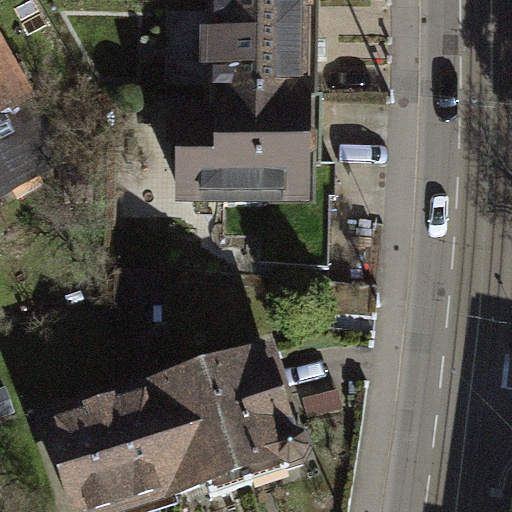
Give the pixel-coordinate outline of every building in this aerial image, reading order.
[(319,0),(215,0),(215,35),(203,35),(202,71),(214,71),(214,96),(320,96),(319,0)] [(0,40),(0,107),(29,91),(0,40)] [(302,168),(319,168),(320,96),(214,96),(214,119),(180,119),(180,196),(221,196),(221,209),(302,209),(302,168)] [(163,310),(164,271),(113,270),(112,308),(163,310)] [(292,430),(267,351),(140,392),(142,399),(172,494),(206,483),(209,494),(303,465),(310,454),(307,438),(292,430)] [(178,511),(172,494),(142,399),(116,408),(113,400),(84,408),(87,416),(47,429),(72,511),(178,511)]
